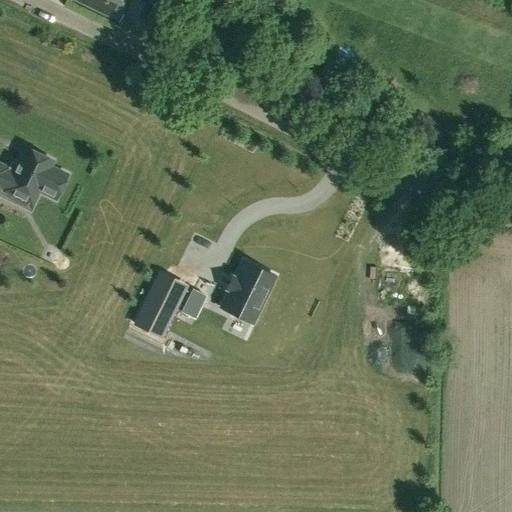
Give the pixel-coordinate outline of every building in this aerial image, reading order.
[(74,0),(119,22),(129,0),(74,0)] [(54,201),(65,177),(48,169),(51,163),(29,153),(26,160),(20,157),(15,167),(9,164),(7,168),(0,164),(0,193),(27,206),(34,192),(54,201)] [(251,325),(274,278),(243,263),(235,280),(232,278),(225,291),(229,293),(221,310),(251,325)] [(136,322),(165,336),(189,285),(160,271),(136,322)] [(192,289),(181,312),(194,318),(205,296),(192,289)]
